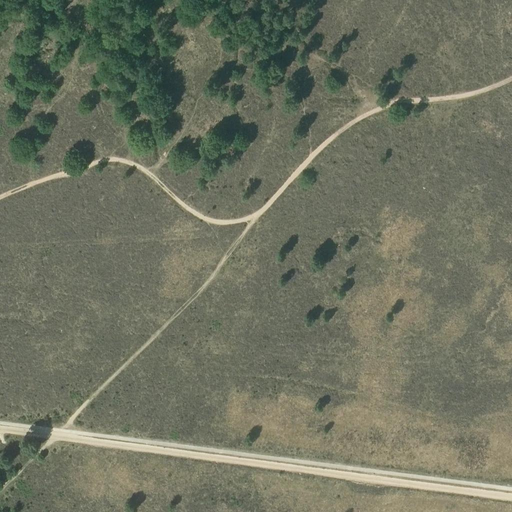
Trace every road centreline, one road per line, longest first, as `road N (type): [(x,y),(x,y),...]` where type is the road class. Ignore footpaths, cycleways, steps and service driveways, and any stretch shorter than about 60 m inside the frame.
road 1 (track): [(0,428),(511,497)]
road 2 (track): [(253,220),(323,144),(359,118),(400,101),(467,96),(511,79)]
road 3 (track): [(253,220),(204,221),(142,169),(109,160),(0,197)]
